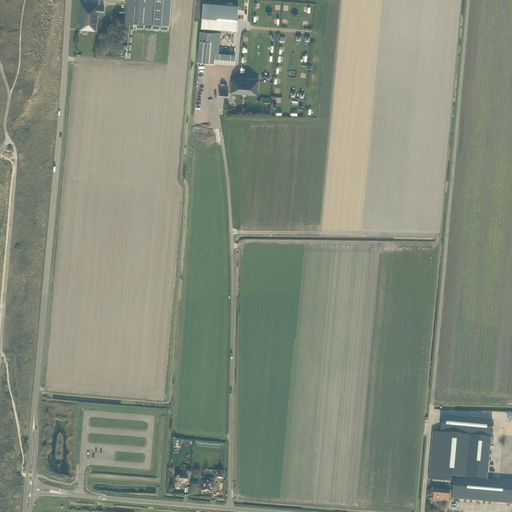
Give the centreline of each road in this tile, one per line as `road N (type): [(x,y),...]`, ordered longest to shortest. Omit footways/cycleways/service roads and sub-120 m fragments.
road 1 (track): [(229,508),(232,245),(215,90),(217,76),(235,69)]
road 2 (tertiary): [(33,421),(70,0)]
road 3 (unclassified): [(268,511),(64,493)]
